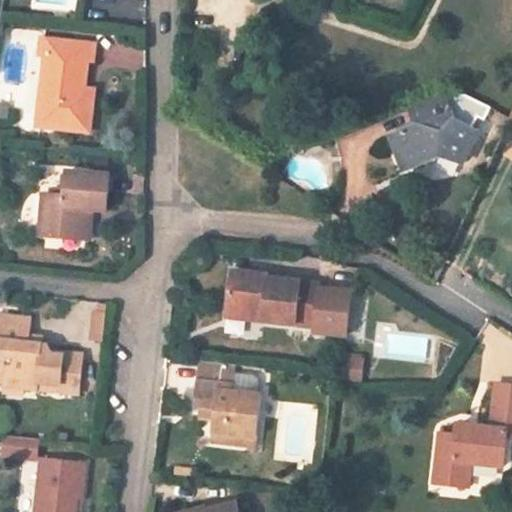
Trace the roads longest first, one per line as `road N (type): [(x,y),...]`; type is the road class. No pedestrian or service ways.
road 1 (residential): [(163,220),(296,232),(366,256),(452,304),(488,302),(511,319)]
road 2 (unclassified): [(164,0),(163,220)]
road 3 (unclassified): [(156,299),(135,511)]
road 4 (residential): [(156,299),(0,279)]
